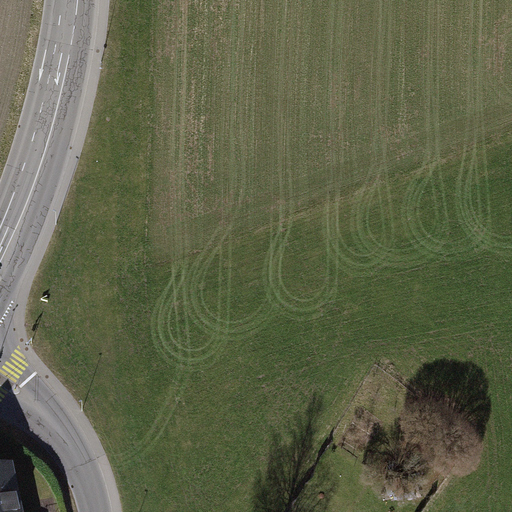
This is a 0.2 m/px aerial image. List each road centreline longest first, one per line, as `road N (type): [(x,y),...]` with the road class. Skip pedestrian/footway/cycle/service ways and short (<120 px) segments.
road 1 (secondary): [(78,0),(43,157),(0,261)]
road 2 (secondary): [(0,377),(71,446),(95,511)]
